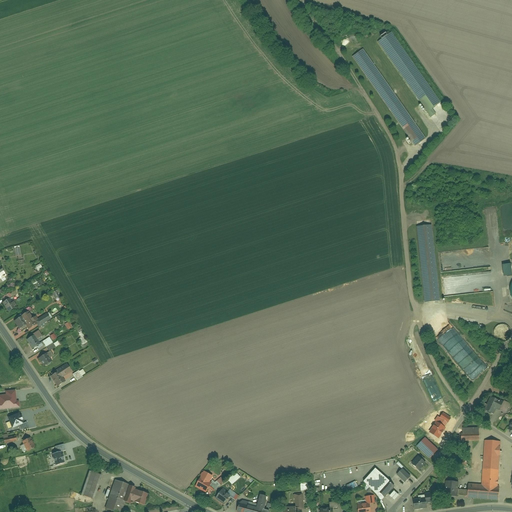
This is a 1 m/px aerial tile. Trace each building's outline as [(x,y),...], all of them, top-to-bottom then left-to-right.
[(393,34),(378,45),(431,120),(437,117),(434,111),(443,106),(393,34)] [(364,51),(351,60),(415,150),(427,141),(364,51)] [(433,225),(418,226),(426,302),(441,300),(433,225)] [(511,265),(502,265),(502,277),(511,276),(511,265)] [(13,297),(3,303),(9,312),(18,306),(13,297)] [(30,311),(15,321),(20,329),(26,325),(30,329),(38,324),(30,311)] [(495,336),(497,339),(499,341),(502,342),(505,342),(508,341),(510,339),(511,337),(511,336),(511,329),(510,326),(507,325),(504,324),(501,324),(499,326),(497,328),(495,330),(495,333),(495,336)] [(35,335),(28,339),(33,349),(41,343),(35,335)] [(78,339),(82,347),(87,345),(83,337),(78,339)] [(59,345),(57,342),(52,345),(48,338),(43,342),(48,352),(59,345)] [(48,353),(39,358),(44,367),(53,361),(48,353)] [(59,371),(51,376),(59,387),(67,381),(64,377),(74,371),(68,364),(58,370),(59,371)] [(72,374),(76,381),(82,378),(82,376),(85,374),(82,370),(72,374)] [(430,390),(435,389),(435,384),(433,384),(433,381),(426,382),(427,385),(429,385),(430,390)] [(0,409),(19,408),(18,402),(15,402),(14,391),(5,392),(5,396),(0,396),(0,409)] [(505,402),(492,397),(486,410),(495,415),(497,409),(501,411),(505,402)] [(20,412),(9,416),(13,428),(25,424),(20,412)] [(438,424),(437,423),(430,433),(438,438),(448,423),(441,419),(438,424)] [(481,427),(464,427),(465,440),(481,440),(481,427)] [(9,434),(3,436),(5,444),(19,441),(18,435),(10,437),(9,434)] [(32,437),(23,442),(28,452),(36,447),(32,437)] [(439,449),(427,438),(418,447),(430,459),(439,449)] [(503,442),(486,440),(483,484),(470,483),(470,490),(469,496),(469,498),(499,500),(503,442)] [(56,466),(64,463),(64,461),(65,460),(63,455),(62,455),(61,452),(52,455),(56,466)] [(428,462),(420,455),(412,464),(419,471),(428,462)] [(463,463),(462,462),(459,466),(464,469),(469,461),(466,459),(463,463)] [(397,485),(377,467),(364,481),(385,499),(397,485)] [(404,468),(398,474),(406,482),(412,476),(404,468)] [(103,475),(91,471),(83,495),(95,499),(103,475)] [(206,493),(211,483),(210,482),(212,478),(204,473),(196,487),(206,493)] [(232,485),(240,477),(236,473),(227,480),(232,485)] [(122,511),(130,484),(116,480),(106,508),(116,511),(122,511)] [(460,482),(447,481),(446,496),(459,496),(459,495),(460,489),(460,482)] [(356,482),(347,485),(349,491),(358,487),(356,482)] [(145,508),(150,494),(131,488),(126,502),(145,508)] [(232,495),(223,488),(215,498),(224,505),(232,495)] [(401,496),(396,491),(392,496),(396,501),(401,496)] [(420,499),(415,500),(416,510),(429,508),(428,504),(434,503),(433,492),(426,493),(427,498),(420,499)] [(295,495),(296,507),(298,507),(298,510),(306,510),(305,494),(295,495)] [(267,509),(270,497),(262,495),(259,504),(242,499),(238,511),(272,511),(273,511),(267,509)] [(375,495),(366,496),(366,500),(367,504),(371,503),(371,504),(376,503),(375,495)] [(372,511),(371,504),(371,503),(367,504),(359,505),(360,511),(372,511)]
